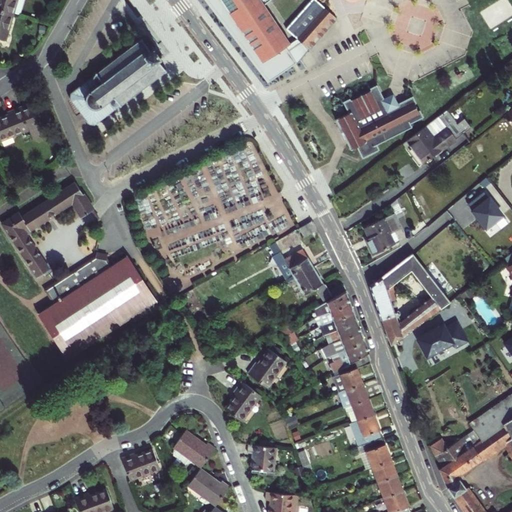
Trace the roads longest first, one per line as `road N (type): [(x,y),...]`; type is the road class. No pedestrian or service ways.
road 1 (tertiary): [(263,115),(356,282),(428,487),(445,511)]
road 2 (residential): [(41,60),(101,192),(120,190),(263,115)]
road 3 (residential): [(253,511),(204,403),(173,403),(142,432),(106,444)]
road 4 (tertiary): [(175,0),(263,115)]
road 5 (residential): [(106,444),(0,505)]
